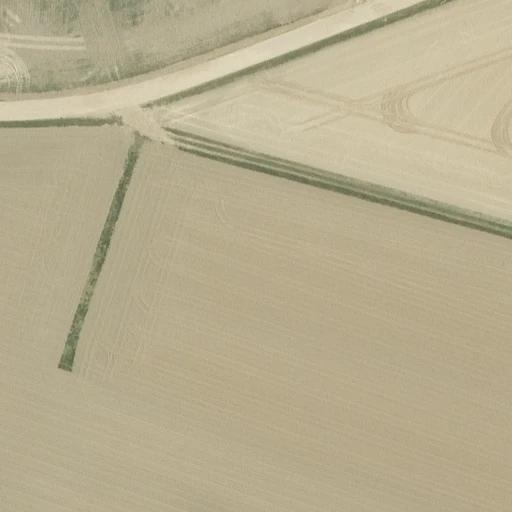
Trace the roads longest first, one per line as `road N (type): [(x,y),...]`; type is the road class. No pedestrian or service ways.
road 1 (track): [(511,234),(128,127),(105,103)]
road 2 (unclassified): [(0,112),(105,103),(168,86),(410,0)]
